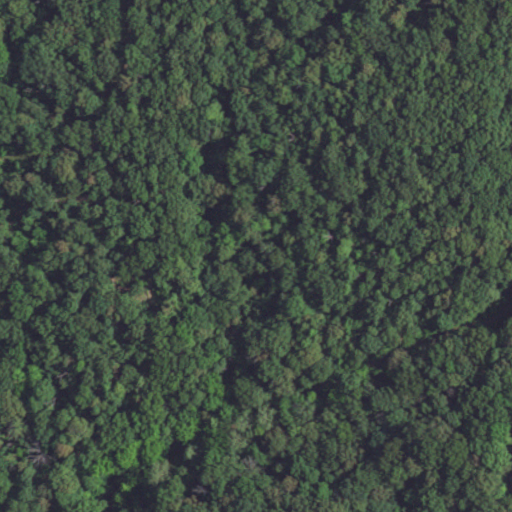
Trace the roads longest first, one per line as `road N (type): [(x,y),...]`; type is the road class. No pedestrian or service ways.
road 1 (residential): [(133,0),(136,42),(100,143),(141,230),(167,370),(113,442),(20,511)]
road 2 (residential): [(511,310),(256,420),(79,511)]
